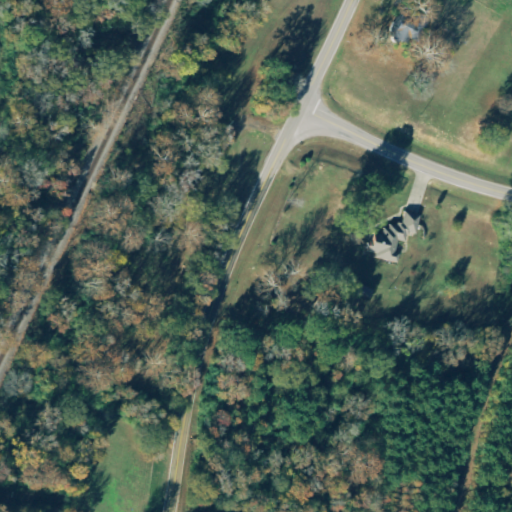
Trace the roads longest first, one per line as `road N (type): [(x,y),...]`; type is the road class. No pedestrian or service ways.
road 1 (secondary): [(302,106),(223,291),(173,511)]
road 2 (tertiary): [(302,106),(413,161),(511,191)]
